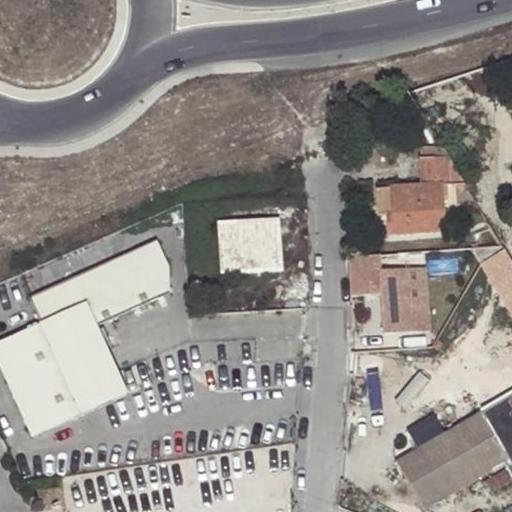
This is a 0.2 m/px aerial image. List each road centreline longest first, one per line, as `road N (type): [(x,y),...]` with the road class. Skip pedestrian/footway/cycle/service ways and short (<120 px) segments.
road 1 (primary): [(140,54),(360,31),(493,0)]
road 2 (residential): [(306,499),(328,160)]
road 3 (primary): [(5,117),(45,120),(84,109),(117,86),(140,54)]
road 4 (unknown): [(304,39),(328,160)]
